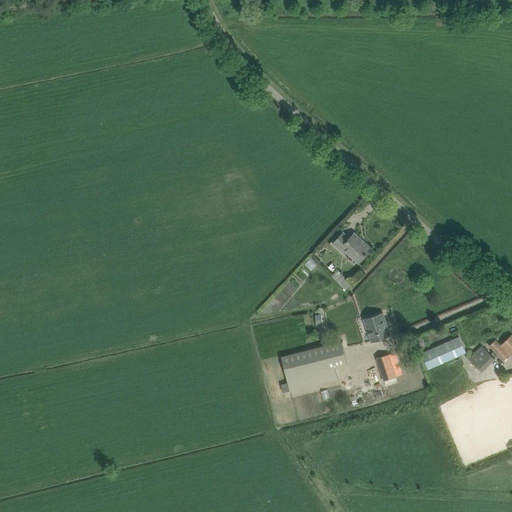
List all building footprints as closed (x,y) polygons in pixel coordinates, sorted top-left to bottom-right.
[(344,249),(359,262),(372,248),(354,233),(350,238),(343,232),(333,243),(342,251),(344,249)] [(338,269),(332,276),(346,290),(352,284),(338,269)] [(383,312),(364,319),(372,342),(391,336),(383,312)] [(511,334),(511,335),(501,345),(496,340),(489,346),(504,361),(511,355),(511,356),(511,334)] [(422,353),(429,369),(466,352),(459,337),(422,353)] [(422,338),(415,341),(418,349),(425,346),(422,338)] [(282,356),(288,383),(282,385),(284,392),(290,391),(338,379),(335,368),(348,364),(342,341),(282,356)] [(469,358),(482,372),(495,359),(482,346),(469,358)] [(377,358),(386,386),(398,383),(389,354),(377,358)]
